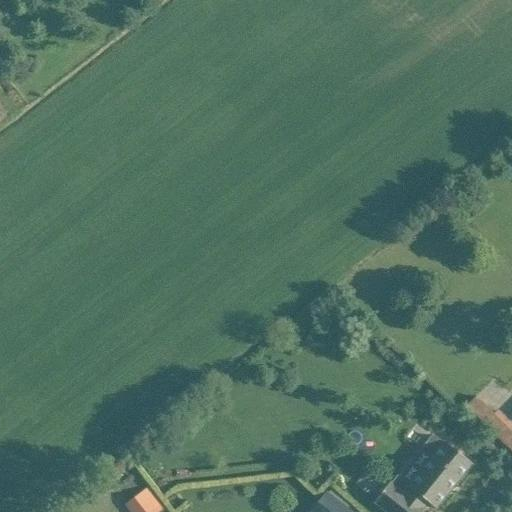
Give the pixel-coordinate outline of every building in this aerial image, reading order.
[(477,397),(467,407),(484,424),(494,414),(477,397)] [(511,432),(511,431),(501,441),(511,452),(511,432)] [(374,502),(386,511),(423,511),(424,511),(422,509),(427,503),(436,509),(472,464),(445,442),(443,445),(433,437),(423,450),(433,457),(408,487),(410,489),(405,495),(390,483),(374,502)] [(281,497),(293,509),(307,495),(294,483),(281,497)] [(311,511),(350,511),(326,493),(311,511)]
